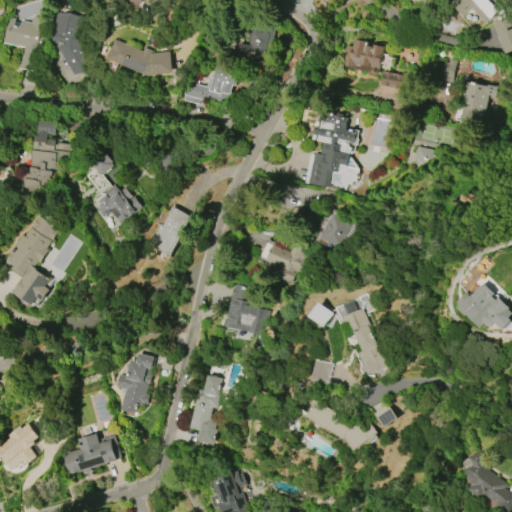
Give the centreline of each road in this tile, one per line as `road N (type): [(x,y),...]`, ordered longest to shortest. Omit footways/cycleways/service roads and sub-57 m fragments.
road 1 (residential): [(138,511),(163,472),(261,131),(298,80),(311,27),(278,0)]
road 2 (residential): [(0,99),(261,131)]
